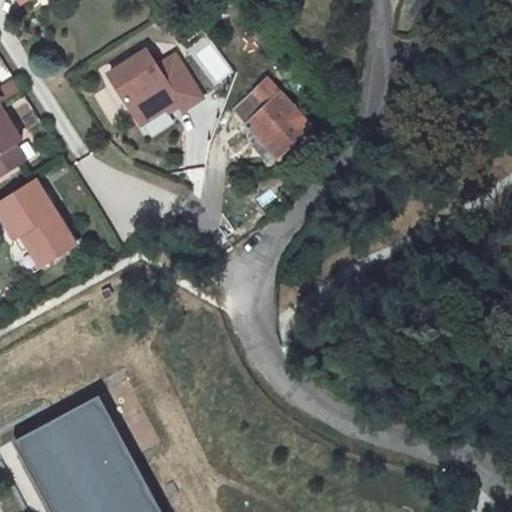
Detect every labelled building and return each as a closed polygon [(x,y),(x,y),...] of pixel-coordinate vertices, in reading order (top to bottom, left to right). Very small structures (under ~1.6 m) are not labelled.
[(128,88),(157,68),(136,38),(113,52),(122,66),(115,70),(117,72),(128,88)] [(211,45),(194,54),(209,84),(227,75),(211,45)] [(145,112),(174,92),(157,68),(128,88),(133,95),(145,112)] [(120,93),(128,88),(117,72),(105,81),(117,96),(120,93)] [(279,158),(310,128),(265,79),(251,91),(258,98),(266,107),(247,124),(259,138),(251,145),(269,164),(277,157),(279,158)] [(22,94),(15,84),(0,93),(0,96),(5,104),(22,94)] [(125,101),(133,95),(128,88),(120,93),(125,101)] [(266,107),(258,98),(240,116),(247,124),(266,107)] [(0,183),(26,168),(18,156),(26,151),(0,109),(0,183)] [(43,270),(78,251),(36,181),(0,202),(0,220),(15,243),(24,237),(43,270)] [(33,277),(43,270),(24,237),(15,243),(33,277)] [(55,511),(166,511),(104,394),(17,439),(55,511)]
